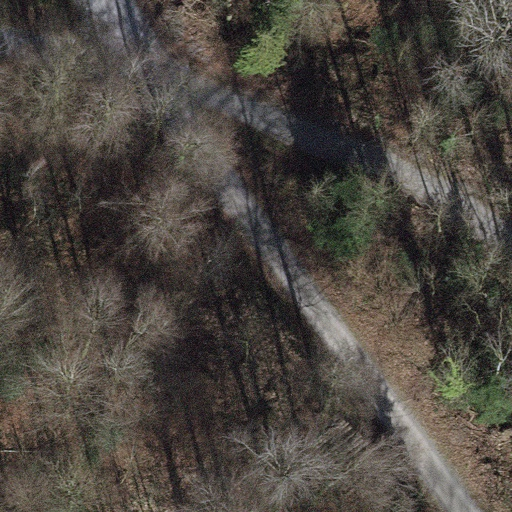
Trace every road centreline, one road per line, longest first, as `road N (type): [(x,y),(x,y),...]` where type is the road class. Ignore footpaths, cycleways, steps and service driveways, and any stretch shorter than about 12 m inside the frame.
road 1 (track): [(466,511),(103,0)]
road 2 (track): [(0,22),(124,37),(511,236)]
